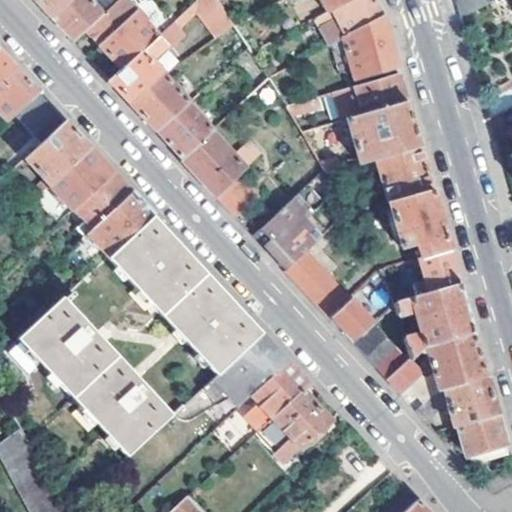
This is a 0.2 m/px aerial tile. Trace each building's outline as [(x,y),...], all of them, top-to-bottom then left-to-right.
[(31,0),(37,6),(48,18),(66,0),(31,0)] [(84,30),(102,14),(92,4),(88,0),(66,0),(48,18),(67,38),(71,43),(84,30)] [(117,0),(102,14),(84,30),(120,70),(158,35),(145,20),(148,16),(140,7),(147,0),(117,0)] [(96,0),(92,4),(102,14),(117,0),(96,0)] [(317,0),(325,14),(333,10),(349,0),(317,0)] [(349,0),(333,10),(342,27),(326,36),(331,45),(342,39),(379,18),(370,0),(349,0)] [(463,0),(457,4),(462,21),(488,4),(485,0),(463,0)] [(379,18),(342,39),(354,79),(394,69),(387,45),(379,18)] [(120,70),(107,81),(125,100),(128,104),(161,73),(150,61),(177,36),(168,26),(158,35),(120,70)] [(0,78),(12,67),(8,62),(0,54),(0,78)] [(0,78),(0,114),(7,122),(37,93),(17,72),(12,67),(0,78)] [(161,73),(128,104),(142,118),(154,132),(187,103),(161,73)] [(281,74),(270,80),(280,94),(287,107),(298,104),(281,74)] [(359,105),(331,112),(335,123),(345,120),(403,103),(398,82),(396,75),(325,96),(327,104),(356,95),(359,105)] [(270,80),(241,106),(254,119),(280,94),(270,80)] [(485,103),(490,121),(511,107),(511,91),(510,89),(485,103)] [(187,103),(154,132),(159,137),(179,159),(211,132),(213,130),(187,103)] [(345,120),(357,164),(375,159),(417,148),(406,111),(403,103),(345,120)] [(24,158),(48,184),(87,147),(68,127),(63,122),(24,158)] [(209,192),(214,198),(237,178),(261,155),(249,142),(233,156),(211,132),(179,159),(209,192)] [(48,184),(72,209),(82,200),(111,173),(98,160),(87,147),(48,184)] [(417,148),(375,159),(387,202),(429,190),(419,155),(417,148)] [(317,162),(324,173),(343,168),(339,156),(317,162)] [(74,228),(83,238),(87,234),(130,194),(115,177),(111,173),(82,200),(93,211),(74,228)] [(237,178),(214,198),(234,219),(255,199),(237,178)] [(400,249),(415,245),(419,259),(447,251),(435,211),(429,190),(387,202),(400,249)] [(87,234),(108,257),(151,216),(134,198),(130,194),(87,234)] [(298,195),(258,229),(263,234),(269,241),(274,246),(266,253),(284,272),(305,252),(322,235),(313,227),(310,230),(301,221),(308,215),(300,206),(304,202),(298,195)] [(106,258),(215,375),(260,334),(208,277),(151,216),(108,257),(106,258)] [(261,248),(269,241),(263,234),(258,229),(250,236),(261,248)] [(108,257),(87,234),(83,238),(103,261),(106,258),(108,257)] [(421,282),(394,289),(397,300),(457,286),(449,258),(447,251),(419,259),(416,260),(421,282)] [(305,252),(284,272),(329,321),(349,300),(305,252)] [(402,336),(408,358),(416,351),(417,349),(471,334),(465,312),(457,286),(397,300),(395,300),(392,303),(395,314),(412,311),(417,332),(402,336)] [(18,339),(126,456),(172,415),(63,298),(18,339)] [(372,324),(349,300),(329,321),(340,332),(351,345),(372,324)] [(406,360),(372,324),(351,345),(384,380),(406,360)] [(215,375),(172,415),(184,420),(195,419),(223,398),(235,410),(240,405),(286,362),(266,340),(260,334),(215,375)] [(417,349),(416,351),(426,356),(435,391),(483,377),(482,371),(471,334),(417,349)] [(419,375),(406,360),(384,380),(398,395),(419,375)] [(240,405),(262,429),(302,391),(309,385),(291,366),(286,362),(240,405)] [(435,391),(413,411),(422,421),(444,405),(450,429),(455,428),(494,415),(492,409),(483,377),(435,391)] [(255,435),(282,463),(331,422),(302,391),(262,429),(255,435)] [(463,457),(470,465),(505,454),(504,449),(494,415),(455,428),(463,457)] [(63,511),(21,428),(0,443),(0,454),(31,511),(63,511)] [(481,485),(493,498),(511,485),(511,477),(509,468),(481,485)] [(204,511),(189,496),(171,511),(204,511)] [(403,511),(425,511),(416,501),(403,511)]
